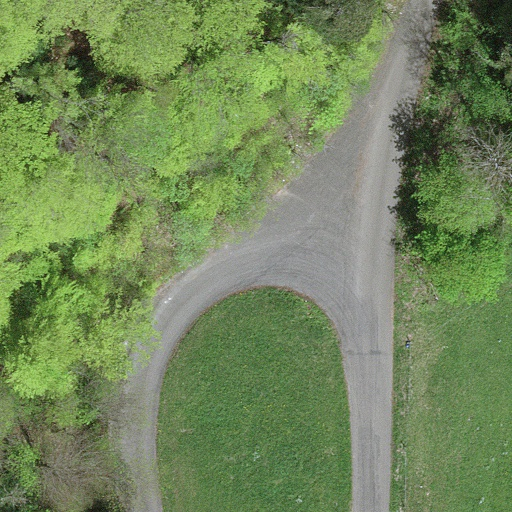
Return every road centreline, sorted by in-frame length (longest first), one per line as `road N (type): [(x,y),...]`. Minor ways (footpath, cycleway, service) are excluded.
road 1 (residential): [(374,226),(231,265),(204,280),(157,330),(139,392),(149,511)]
road 2 (unclassified): [(372,511),(374,226)]
road 3 (unclassified): [(374,226),(400,69),(424,0)]
